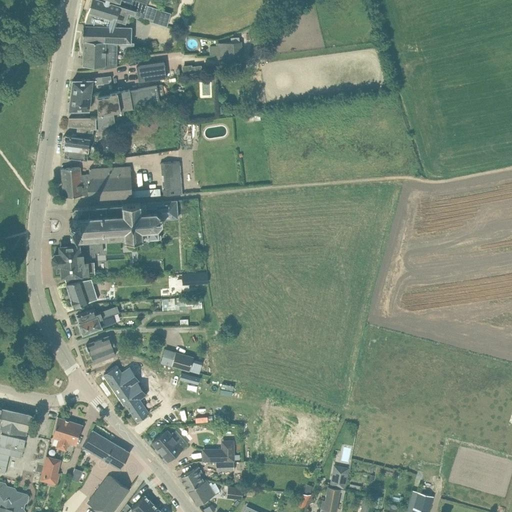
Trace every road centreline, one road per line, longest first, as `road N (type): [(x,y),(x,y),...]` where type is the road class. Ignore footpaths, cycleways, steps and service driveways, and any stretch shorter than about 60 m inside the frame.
road 1 (tertiary): [(86,386),(41,313),(33,261),(70,0)]
road 2 (tertiary): [(190,511),(86,386)]
